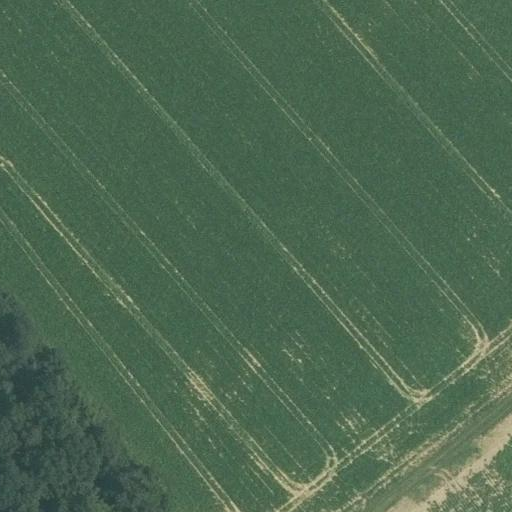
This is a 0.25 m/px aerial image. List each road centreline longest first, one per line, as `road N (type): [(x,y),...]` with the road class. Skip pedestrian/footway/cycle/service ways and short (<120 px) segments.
road 1 (track): [(0,277),(177,511)]
road 2 (track): [(511,427),(403,511)]
